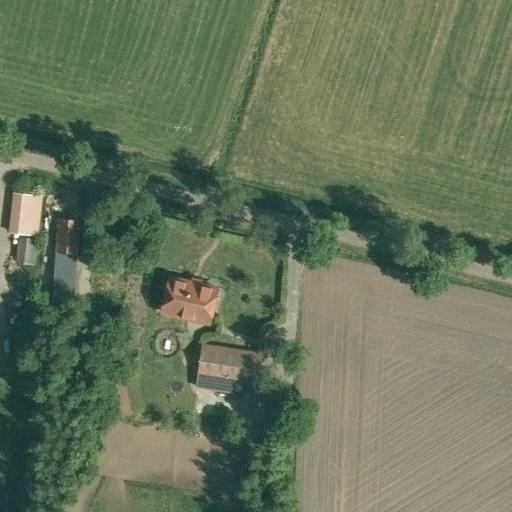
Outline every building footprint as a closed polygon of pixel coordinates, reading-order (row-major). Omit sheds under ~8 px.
[(39,237),(41,197),(12,193),(8,234),(39,237)] [(56,272),(75,273),(76,253),(78,253),(79,219),(59,218),(56,272)] [(16,263),(36,265),(38,239),(18,238),(16,263)] [(216,289),(170,278),(161,313),(208,324),(216,289)] [(258,383),(262,354),(203,345),(198,374),(258,383)]
